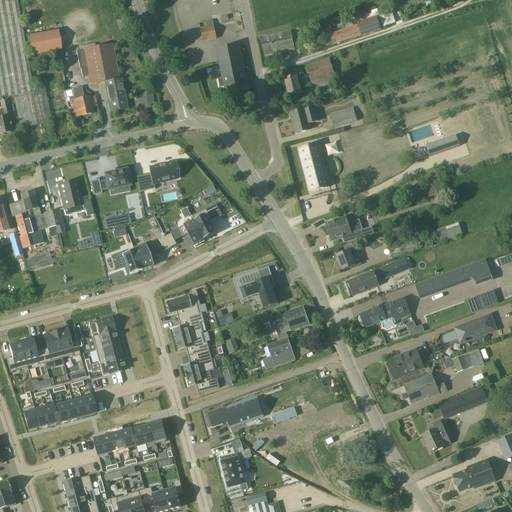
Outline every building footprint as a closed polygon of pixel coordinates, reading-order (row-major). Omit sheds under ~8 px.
[(33,86),(35,92),(34,93),(17,0),(0,0),(0,98),(13,96),(21,130),(53,122),(44,84),(33,86)] [(376,17),(357,24),(331,33),(335,44),(361,35),(361,37),(380,31),(376,17)] [(217,39),(214,26),(200,29),(203,42),(217,39)] [(296,39),(307,36),(305,26),(289,29),(289,32),(261,38),(265,56),(295,50),(291,33),(294,32),(296,39)] [(62,50),(58,30),(28,36),(32,55),(62,50)] [(110,112),(125,109),(113,44),(77,51),(82,78),(88,77),(90,85),(105,82),(110,112)] [(239,45),(216,50),(222,79),(219,80),(220,88),(224,87),(226,95),(248,90),(239,45)] [(337,82),(329,58),(306,66),(314,90),(337,82)] [(301,94),(297,78),(303,74),(299,69),(293,74),(293,76),(284,79),(289,97),(301,94)] [(93,114),(89,97),(85,98),(82,87),(73,89),(76,100),(74,101),(75,106),(71,107),(74,118),(78,117),(93,114)] [(0,134),(12,132),(10,124),(13,124),(7,100),(0,101),(2,110),(0,110),(0,134)] [(305,110),(290,114),(296,134),(311,130),(309,124),(319,122),(315,108),(305,110)] [(353,108),(330,115),(334,129),(357,122),(353,108)] [(456,136),(426,146),(429,157),(460,147),(456,136)] [(319,144),(299,149),(310,192),(330,187),(319,144)] [(144,179),(146,191),(155,190),(154,184),(178,179),(176,172),(177,171),(177,169),(176,170),(174,163),(149,168),(151,177),(144,179)] [(99,180),(91,182),(94,195),(102,194),(101,191),(108,189),(108,190),(110,190),(129,186),(130,185),(129,181),(131,181),(130,173),(128,174),(127,170),(119,171),(113,173),(105,174),(106,180),(99,182),(99,180)] [(83,205),(77,181),(58,185),(64,210),(66,216),(84,211),(82,205),(83,205)] [(43,243),(35,214),(34,214),(33,210),(38,209),(33,192),(21,196),(26,214),(15,217),(21,237),(19,237),(23,249),(43,243)] [(0,232),(11,230),(2,199),(0,199),(0,232)] [(192,216),(204,240),(216,234),(210,223),(222,216),(216,204),(192,216)] [(55,227),(56,232),(57,234),(65,232),(60,209),(51,212),(55,227)] [(48,229),(55,227),(51,212),(44,213),(48,229)] [(194,221),(179,228),(183,237),(188,235),(193,246),(204,240),(192,216),(194,221)] [(372,227),(363,230),(359,220),(349,224),(349,222),(348,222),(346,218),(327,224),(332,241),(349,236),(351,242),(374,234),(372,227)] [(441,243),(463,235),(458,222),(437,230),(441,243)] [(90,234),(93,247),(101,245),(97,232),(90,234)] [(165,237),(170,248),(177,245),(171,234),(165,237)] [(165,237),(158,240),(164,252),(170,248),(165,237)] [(144,244),(133,248),(141,271),(153,266),(144,244)] [(346,253),(337,256),(343,271),(355,266),(350,252),(354,250),(351,244),(343,247),(346,253)] [(141,271),(133,248),(133,250),(122,255),(129,275),(141,271)] [(49,252),(25,259),(29,271),(53,264),(49,252)] [(112,259),(105,260),(108,273),(115,271),(112,259)] [(405,259),(347,283),(353,298),(379,287),(378,283),(409,270),(405,259)] [(476,286),(492,280),(485,260),(415,285),(420,300),(474,281),(476,286)] [(258,271),(235,279),(239,289),(244,288),(248,299),(258,296),(263,310),(278,305),(272,287),(269,278),(261,281),(258,271)] [(499,305),(494,291),(466,301),(471,315),(499,305)] [(179,320),(202,314),(199,314),(194,295),(166,303),(169,314),(177,312),(179,320)] [(360,316),(361,318),(359,318),(359,320),(362,327),(363,328),(365,327),(366,329),(380,323),(382,328),(385,330),(394,326),(395,323),(395,322),(410,316),(404,300),(381,309),(381,308),(360,316)] [(280,342),(288,339),(286,333),(291,331),(291,332),(309,325),(303,307),(285,314),(276,317),(278,322),(274,323),(280,342)] [(173,329),(176,340),(203,333),(200,324),(204,323),(202,314),(179,320),(181,328),(173,329)] [(491,314),(454,328),(461,346),(498,331),(491,314)] [(89,324),(92,338),(115,332),(111,318),(89,324)] [(415,322),(407,324),(410,336),(424,333),(423,324),(416,326),(415,322)] [(67,330),(55,333),(62,359),(73,356),(74,357),(80,355),(76,342),(70,344),(67,330)] [(115,332),(92,338),(96,350),(118,344),(115,332)] [(62,359),(55,333),(44,336),(47,349),(41,350),(45,363),(62,359)] [(203,333),(176,340),(179,351),(186,349),(188,357),(209,351),(207,342),(204,343),(202,334),(203,334),(203,333)] [(288,339),(280,342),(267,346),(271,358),(262,361),(266,370),(295,359),(288,339)] [(45,363),(41,350),(35,352),(32,340),(20,343),(27,368),(27,367),(38,364),(39,365),(45,363)] [(27,368),(20,343),(9,346),(12,358),(6,359),(10,373),(27,368)] [(96,350),(99,363),(122,357),(118,344),(96,350)] [(416,350),(387,362),(395,382),(424,370),(416,350)] [(185,372),(186,377),(214,370),(209,351),(188,357),(190,365),(183,366),(185,372)] [(452,360),(454,365),(457,374),(473,368),(468,354),(453,360),(452,360)] [(125,370),(122,357),(99,363),(103,376),(125,370)] [(214,370),(186,377),(189,388),(196,386),(198,394),(219,389),(217,379),(212,381),(209,372),(214,370)] [(432,375),(405,387),(412,404),(429,397),(430,400),(441,395),(440,395),(447,392),(444,384),(437,387),(432,375)] [(487,404),(481,389),(438,406),(444,421),(487,404)] [(95,413),(91,397),(81,400),(86,416),(95,413)] [(155,397),(143,400),(146,413),(158,410),(155,397)] [(123,399),(112,403),(113,408),(125,405),(123,399)] [(261,412),(256,399),(209,415),(212,426),(228,421),(230,428),(254,420),(252,415),(261,412)] [(72,402),(76,419),(86,416),(81,400),(72,402)] [(67,421),(76,419),(72,402),(63,405),(67,421)] [(58,424),(67,421),(63,405),(54,407),(53,406),(58,424)] [(39,428),(33,406),(22,409),(28,430),(39,428)] [(33,406),(39,428),(48,425),(44,409),(35,411),(33,406)] [(57,424),(58,424),(53,406),(44,409),(48,425),(57,423),(57,424)] [(100,414),(103,426),(129,419),(126,408),(100,414)] [(436,431),(423,437),(431,453),(450,444),(440,422),(434,425),(436,431)] [(151,426),(156,445),(167,442),(162,423),(151,426)] [(340,459),(332,437),(336,436),(331,423),(319,427),(322,435),(308,440),(312,450),(323,446),(329,463),(340,459)] [(156,445),(151,426),(142,428),(146,445),(155,442),(155,445),(156,445)] [(146,445),(142,428),(133,431),(132,430),(137,447),(146,445)] [(123,432),(127,449),(136,446),(136,447),(137,447),(132,430),(123,432)] [(127,449),(123,432),(113,435),(118,451),(127,449)] [(104,437),(108,454),(118,451),(113,435),(104,437)] [(511,458),(511,435),(497,442),(505,461),(511,458)] [(108,454),(104,437),(94,440),(99,456),(108,454)] [(241,452),(241,453),(243,460),(252,457),(249,449),(243,452),(241,452)] [(238,457),(221,462),(228,489),(240,485),(242,491),(248,490),(246,483),(244,484),(238,457)] [(468,471),(453,476),(460,493),(474,488),(475,490),(495,482),(487,461),(467,469),(468,471)] [(93,489),(89,476),(64,483),(68,496),(93,489)] [(175,487),(163,490),(169,511),(180,508),(177,496),(183,494),(180,481),(173,482),(175,487)] [(0,497),(11,494),(7,482),(0,484),(0,497)] [(71,509),(96,502),(93,489),(68,496),(71,509)] [(156,511),(164,511),(169,511),(163,490),(152,493),(151,489),(145,490),(148,503),(154,502),(156,511)] [(148,503),(145,490),(127,495),(131,511),(144,511),(142,505),(148,503)] [(11,494),(0,497),(0,511),(2,511),(2,510),(15,506),(11,494)] [(119,511),(131,511),(127,495),(127,496),(116,499),(116,498),(110,499),(113,511),(115,511),(119,511)] [(71,509),(72,511),(98,511),(96,502),(71,509)] [(280,511),(278,503),(268,505),(267,502),(249,507),(249,511),(280,511)]
